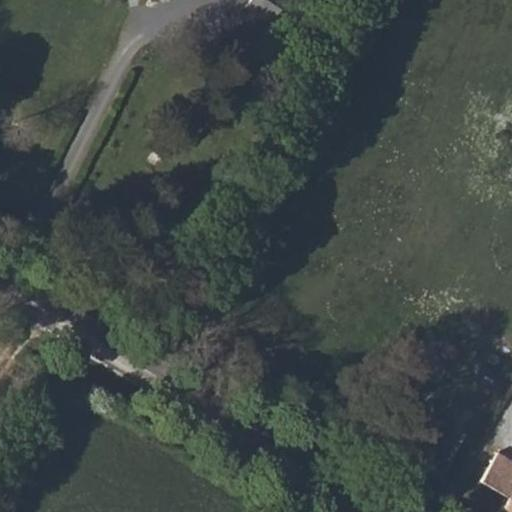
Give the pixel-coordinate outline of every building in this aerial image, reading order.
[(507,402),(508,403),(511,395),(511,367),(496,396),(507,402)] [(478,455),(507,402),(496,396),(488,411),(483,408),(462,447),(478,455)] [(482,457),(498,425),(506,429),(511,418),(511,404),(508,403),(507,402),(478,455),(482,457)] [(511,469),(492,458),(483,473),(511,489),(511,469)] [(500,504),(496,511),(511,511),(511,489),(483,473),(474,489),(500,504)]
